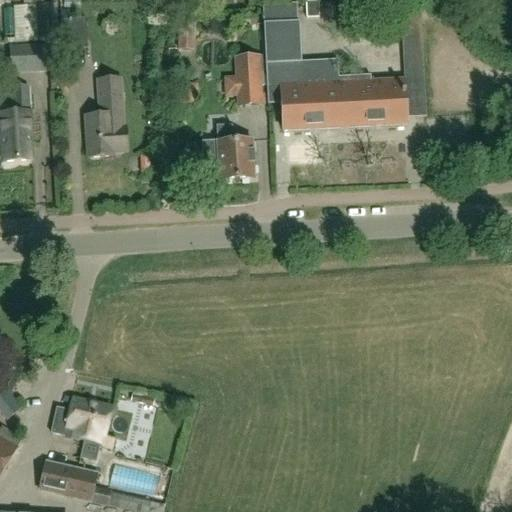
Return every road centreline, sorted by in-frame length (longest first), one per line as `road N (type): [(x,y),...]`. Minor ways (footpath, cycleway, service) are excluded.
road 1 (tertiary): [(511,221),(85,248)]
road 2 (residential): [(0,497),(28,467),(74,325),(85,248)]
